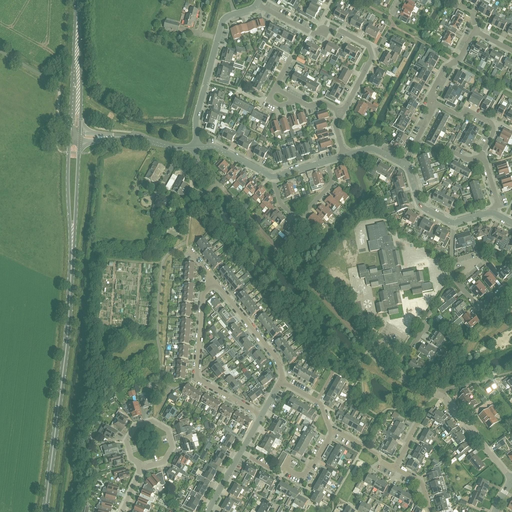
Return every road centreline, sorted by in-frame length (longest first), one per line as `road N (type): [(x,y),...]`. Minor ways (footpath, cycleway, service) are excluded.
road 1 (secondary): [(43,511),(72,256)]
road 2 (residential): [(261,415),(196,377),(203,298),(217,284)]
road 3 (residential): [(234,14),(222,21),(197,112),(196,147)]
road 4 (secondary): [(79,137),(76,2)]
road 5 (secondary): [(76,2),(70,136)]
road 6 (residential): [(502,288),(479,307),(453,278),(453,223)]
road 7 (secondary): [(70,136),(72,256)]
